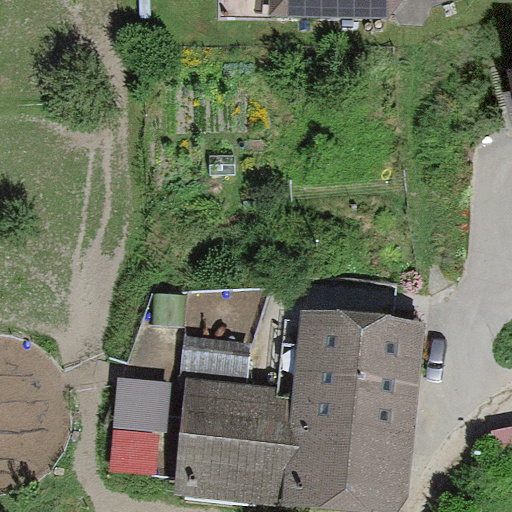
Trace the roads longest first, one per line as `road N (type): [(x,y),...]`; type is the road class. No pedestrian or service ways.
road 1 (track): [(439,0),(437,24),(511,293)]
road 2 (residential): [(511,416),(461,465),(431,511)]
